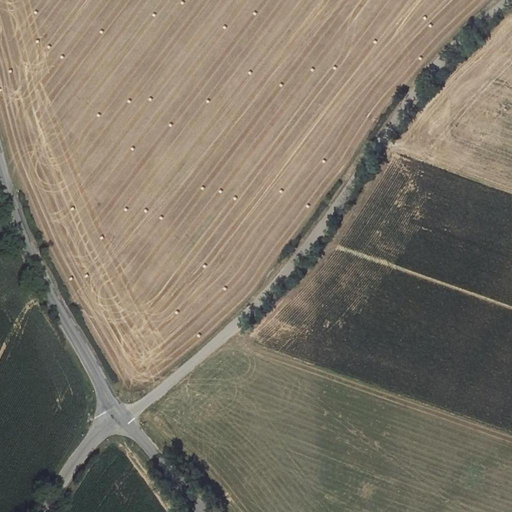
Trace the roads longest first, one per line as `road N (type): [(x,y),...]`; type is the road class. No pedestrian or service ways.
road 1 (unclassified): [(505,0),(421,84),(290,270),(122,417)]
road 2 (unclassified): [(0,171),(24,241),(122,417)]
road 3 (unclassified): [(122,417),(205,511)]
road 4 (unclassified): [(122,417),(94,437),(43,511)]
